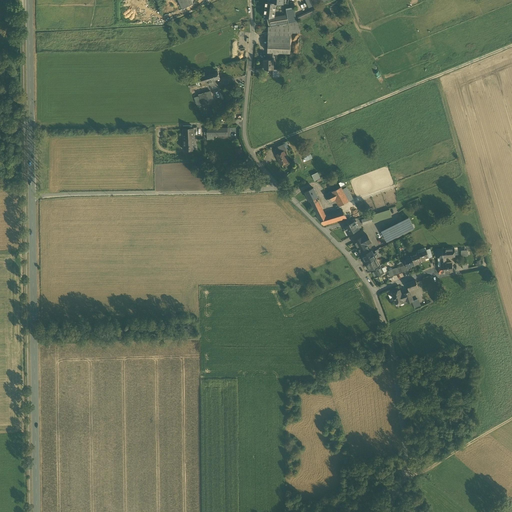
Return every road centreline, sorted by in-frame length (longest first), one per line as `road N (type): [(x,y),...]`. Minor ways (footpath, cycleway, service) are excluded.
road 1 (secondary): [(36,511),(31,195)]
road 2 (track): [(511,47),(249,152)]
road 3 (track): [(511,339),(436,76)]
road 4 (unclassified): [(31,195),(281,187)]
road 5 (residential): [(281,187),(243,136),(250,0)]
road 6 (secondary): [(29,0),(31,195)]
road 7 (unclassified): [(392,511),(409,452),(387,330)]
road 8 (residential): [(373,291),(348,253),(281,187)]
road 9 (track): [(407,477),(511,419)]
